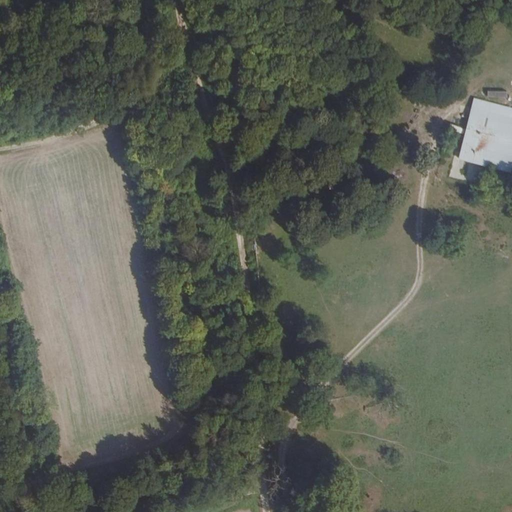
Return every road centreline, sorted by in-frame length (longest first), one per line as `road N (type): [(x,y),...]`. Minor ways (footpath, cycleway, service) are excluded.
road 1 (track): [(283,511),(283,441),(305,402),(411,294),(419,276),(418,226),(439,132)]
road 2 (track): [(207,133),(227,178),(265,510)]
